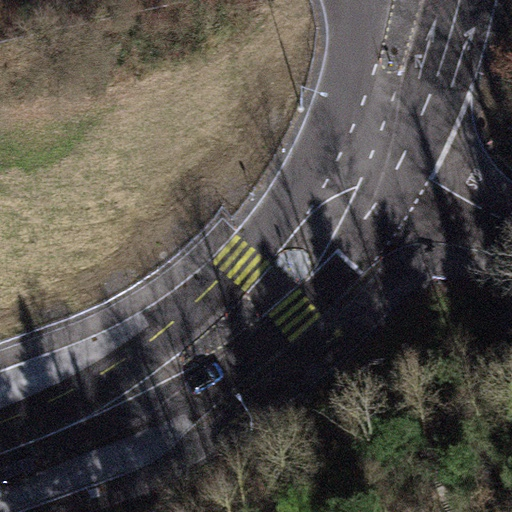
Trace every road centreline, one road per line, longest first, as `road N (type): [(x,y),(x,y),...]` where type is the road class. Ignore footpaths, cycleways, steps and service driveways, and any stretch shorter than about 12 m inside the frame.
road 1 (primary): [(0,454),(76,425),(177,368),(307,252),(366,153)]
road 2 (primary): [(366,153),(421,85),(451,0)]
road 3 (unclassified): [(366,153),(511,220)]
road 4 (primary): [(378,0),(364,66),(366,153)]
